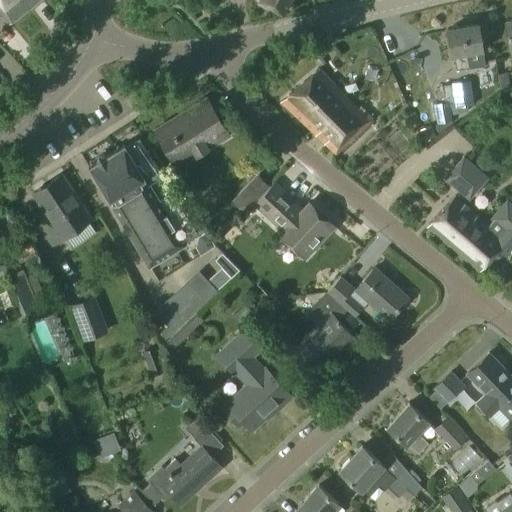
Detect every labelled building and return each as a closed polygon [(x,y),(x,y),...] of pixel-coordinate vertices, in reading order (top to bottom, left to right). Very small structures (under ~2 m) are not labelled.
[(0,0),(0,10),(11,24),(38,0),(0,0)] [(259,0),(259,1),(283,13),(289,0),(259,0)] [(483,50),(479,24),(447,29),(451,55),(453,54),(456,70),(469,67),(466,52),(483,50)] [(358,108),(320,69),(281,102),(336,153),(372,119),(361,106),(358,108)] [(474,104),(470,80),(452,82),(452,84),(441,85),(444,102),(433,103),(437,124),(436,126),(438,134),(452,123),(451,121),(458,117),(457,114),(469,112),(468,105),(474,104)] [(229,134),(207,98),(157,129),(179,165),(196,154),(197,156),(209,148),(208,147),(229,134)] [(430,125),(420,129),(425,141),(435,137),(430,125)] [(152,160),(139,139),(126,147),(124,144),(88,166),(149,266),(185,244),(184,243),(204,231),(182,196),(178,198),(170,183),(169,184),(154,159),(152,160)] [(419,142),(413,147),(417,153),(424,147),(419,142)] [(488,179),(465,159),(447,179),(470,199),(488,179)] [(91,219),(61,174),(33,192),(39,202),(30,208),(53,244),(91,219)] [(245,211),(254,202),(270,186),(257,174),(233,200),(245,211)] [(274,182),(270,186),(254,202),(283,230),(280,233),(305,257),(334,227),(309,203),(299,214),(278,193),(282,189),(274,182)] [(477,236),(487,225),(456,197),(429,227),(465,259),(482,240),(477,236)] [(493,218),(487,225),(477,236),(482,240),(465,259),(478,271),(498,249),(505,255),(511,247),(511,206),(506,201),(492,217),(493,218)] [(222,253),(215,259),(231,276),(238,270),(222,253)] [(222,267),(208,279),(217,289),(231,277),(222,267)] [(408,297),(375,267),(355,289),(389,319),(408,297)] [(26,276),(23,268),(7,275),(25,316),(40,310),(33,295),(43,291),(35,272),(26,276)] [(352,287),(341,276),(327,291),(348,310),(354,315),(362,306),(347,293),(352,287)] [(213,285),(168,325),(160,332),(166,338),(218,291),(213,285)] [(348,310),(327,291),(310,306),(323,320),(294,346),(317,373),(355,338),(338,319),(348,310)] [(109,331),(95,295),(70,305),(83,340),(109,331)] [(244,304),(233,315),(238,321),(250,311),(244,304)] [(203,320),(197,313),(196,312),(164,342),(172,350),(203,320)] [(260,348),(244,331),(217,355),(234,373),(236,371),(248,384),(223,407),(239,425),(243,421),(252,430),(280,404),(281,405),(291,396),(275,379),(274,380),(252,356),(260,348)] [(165,368),(156,346),(142,352),(150,374),(165,368)] [(510,418),(511,416),(511,376),(489,353),(468,373),(487,393),(478,401),(491,415),(500,407),(510,418)] [(440,407),(464,385),(451,372),(434,388),(436,390),(429,396),(440,407)] [(429,420),(409,402),(387,426),(418,453),(428,442),(418,433),(429,420)] [(466,437),(447,416),(434,428),(453,449),(466,437)] [(223,444),(206,425),(194,436),(202,445),(181,464),(176,458),(165,468),(164,467),(149,480),(166,498),(171,493),(181,504),(222,466),(212,455),(223,444)] [(395,477),(383,467),(384,465),(362,445),(340,469),(362,489),(373,478),(385,489),(387,486),(398,497),(406,488),(413,495),(421,486),(404,467),(395,477)] [(71,490),(51,454),(27,468),(47,503),(71,490)] [(458,483),(467,496),(478,488),(478,483),(470,474),(458,483)] [(330,511),(339,502),(318,484),(297,508),(301,511),(330,511)] [(464,511),(472,507),(457,485),(440,496),(451,511),(464,511)] [(153,511),(134,491),(120,505),(125,511),(124,511),(153,511)] [(511,511),(511,494),(510,492),(497,500),(494,500),(485,506),(485,509),(480,511),(511,511)]
